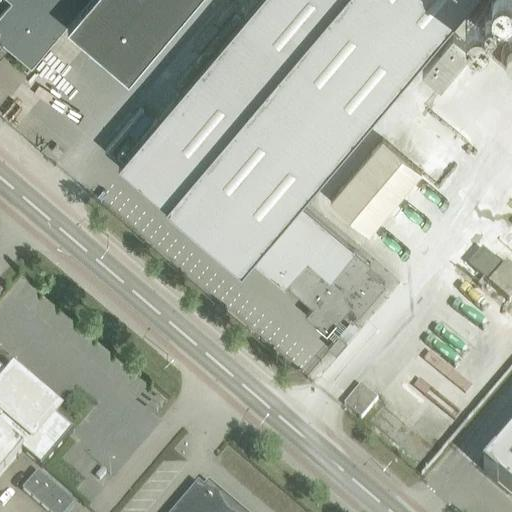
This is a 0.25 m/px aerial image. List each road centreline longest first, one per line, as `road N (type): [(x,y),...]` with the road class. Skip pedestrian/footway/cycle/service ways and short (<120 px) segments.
road 1 (tertiary): [(389,511),(0,179)]
road 2 (unknown): [(0,302),(157,429)]
